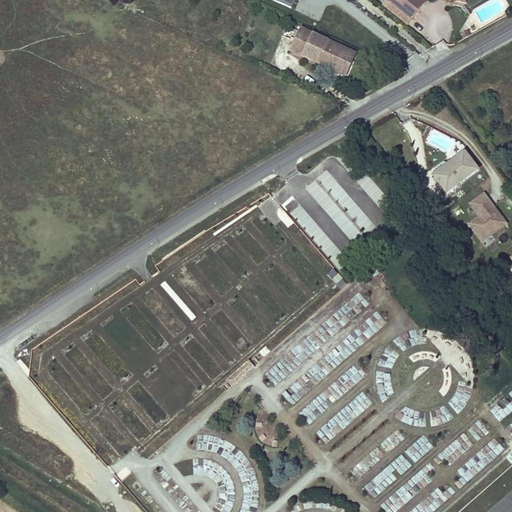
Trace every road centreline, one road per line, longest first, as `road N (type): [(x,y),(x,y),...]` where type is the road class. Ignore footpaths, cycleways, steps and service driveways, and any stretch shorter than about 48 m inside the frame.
road 1 (tertiary): [(0,340),(255,174),(511,28)]
road 2 (unknown): [(423,79),(332,0)]
